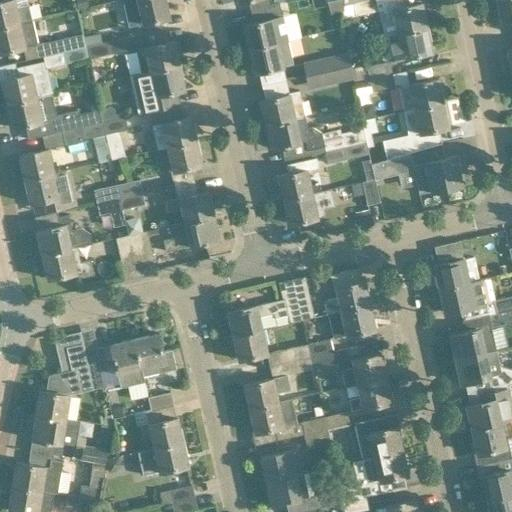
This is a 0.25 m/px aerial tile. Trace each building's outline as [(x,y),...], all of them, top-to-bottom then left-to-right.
[(4,0),(0,1),(0,26),(32,19),(28,3),(16,6),(15,0),(4,0)] [(86,0),(74,0),(77,9),(88,6),(86,0)] [(165,0),(123,0),(129,25),(139,23),(141,33),(161,28),(159,19),(169,16),(165,0)] [(328,0),(331,13),(343,11),(344,4),(344,0),(328,0)] [(344,11),(343,18),(379,10),(376,0),(363,0),(344,4),(343,11),(344,11)] [(511,0),(497,0),(502,21),(511,18),(511,0)] [(244,24),(250,48),(288,39),(279,2),(271,3),(251,8),(254,22),(244,24)] [(422,2),(378,12),(384,35),(389,34),(427,26),(422,2)] [(32,19),(0,26),(0,51),(38,43),(32,19)] [(427,26),(389,34),(394,59),(432,50),(427,26)] [(82,33),(43,42),(46,54),(62,50),(62,51),(85,46),(82,36),(82,33)] [(100,33),(82,36),(85,46),(102,42),(100,33)] [(102,42),(85,46),(87,57),(124,49),(140,45),(138,34),(102,42)] [(288,39),(250,48),(255,72),(265,70),(268,84),(286,79),(283,65),(293,63),(288,39)] [(130,74),(130,75),(150,71),(180,64),(174,40),(145,47),(136,49),(141,72),(130,74)] [(85,46),(62,51),(65,62),(87,57),(85,46)] [(347,50),(302,61),(305,75),(351,65),(347,50)] [(2,79),(8,103),(37,96),(51,93),(53,93),(47,60),(17,66),(19,75),(2,79)] [(390,61),(353,69),(356,81),(370,78),(393,73),(390,61)] [(150,71),(130,75),(135,99),(141,98),(144,110),(157,108),(157,109),(178,104),(175,90),(185,88),(180,64),(150,71)] [(351,65),(305,75),(308,86),(354,77),(351,65)] [(370,78),(356,81),(356,82),(370,79),(373,90),(396,85),(393,73),(370,78)] [(438,78),(398,86),(403,111),(443,102),(438,78)] [(261,99),(267,123),(305,115),(299,91),(289,94),(289,93),(261,99)] [(37,96),(8,103),(13,127),(59,117),(79,112),(79,109),(56,114),(51,93),(37,96)] [(443,102),(403,111),(408,134),(449,126),(443,102)] [(108,105),(99,107),(102,121),(125,116),(124,110),(116,112),(115,107),(109,103),(108,105)] [(369,104),(360,106),(363,118),(375,115),(373,106),(369,104)] [(62,130),(42,134),(42,135),(102,121),(99,107),(79,112),(59,117),(62,130)] [(160,122),(153,124),(158,148),(168,146),(197,139),(191,115),(181,118),(160,122)] [(305,115),(267,123),(272,148),(283,145),(286,158),(310,153),(324,150),(326,149),(322,132),(312,125),(308,126),(305,115)] [(125,116),(102,121),(104,132),(127,127),(125,116)] [(102,121),(42,135),(46,148),(49,147),(66,144),(83,140),(82,137),(104,132),(102,121)] [(340,133),(343,146),(366,141),(363,128),(340,133)] [(197,139),(168,146),(173,170),(190,166),(202,163),(197,139)] [(326,149),(324,150),(327,162),(369,152),(366,141),(343,146),(326,149)] [(442,143),(410,150),(415,173),(419,193),(461,184),(455,155),(445,157),(442,143)] [(107,144),(96,147),(99,161),(110,159),(107,144)] [(25,177),(25,178),(54,172),(54,171),(49,147),(46,148),(20,154),(22,163),(19,164),(23,178),(25,177)] [(279,175),(284,199),(312,192),(307,169),(313,167),(310,153),(286,158),(289,172),(279,175)] [(54,172),(25,178),(30,202),(44,199),(46,208),(71,203),(63,169),(54,171),(54,172)] [(139,178),(116,183),(119,196),(142,191),(139,178)] [(365,191),(368,204),(381,202),(375,178),(362,181),(351,183),(353,194),(365,191)] [(116,183),(93,188),(97,202),(119,196),(116,183)] [(312,192),(284,199),(290,223),(322,215),(320,207),(333,204),(329,188),(312,192)] [(142,191),(119,196),(122,209),(145,204),(142,191)] [(177,198),(165,200),(168,212),(183,209),(186,221),(214,214),(209,191),(197,193),(180,197),(177,198)] [(119,196),(97,202),(99,211),(99,214),(122,209),(119,196)] [(368,209),(355,212),(358,223),(370,220),(368,209)] [(37,230),(42,254),(76,246),(78,246),(93,243),(91,232),(82,227),(74,229),(71,213),(57,216),(59,225),(37,230)] [(176,236),(163,239),(166,251),(220,239),(214,214),(186,221),(173,224),(176,236)] [(313,220),(300,223),(303,237),(315,234),(313,220)] [(141,231),(128,234),(133,257),(146,254),(141,231)] [(116,237),(117,241),(121,260),(133,257),(128,234),(116,237)] [(437,242),(437,258),(463,257),(463,241),(437,242)] [(76,246),(42,254),(48,278),(77,271),(78,277),(94,274),(90,258),(80,261),(76,246)] [(434,264),(440,288),(480,278),(479,278),(474,255),(463,257),(434,264)] [(311,278),(314,290),(329,287),(327,275),(311,278)] [(480,278),(440,288),(445,312),(460,309),(463,320),(489,314),(497,313),(511,308),(511,294),(494,299),(489,276),(480,278)] [(370,304),(364,280),(336,286),(338,296),(311,302),(314,315),(314,316),(329,313),(342,310),(370,304)] [(309,293),(296,296),(301,318),(314,315),(311,302),(309,293)] [(228,311),(233,334),(262,328),(259,315),(273,311),(275,316),(288,313),(290,321),(301,318),(296,296),(285,299),(284,298),(228,311)] [(342,310),(329,313),(334,337),(347,334),(375,328),(370,304),(342,310)] [(456,358),(496,348),(489,314),(463,320),(465,331),(450,334),(456,358)] [(262,328),(233,334),(238,359),(268,352),(262,328)] [(159,332),(134,338),(141,367),(143,375),(176,368),(183,367),(178,347),(163,350),(159,332)] [(134,338),(111,343),(120,385),(129,383),(132,398),(147,395),(143,375),(141,367),(134,338)] [(330,338),(306,343),(309,356),(333,350),(330,338)] [(40,389),(36,413),(66,418),(66,417),(69,394),(93,388),(85,354),(83,342),(66,346),(69,358),(71,369),(48,374),(46,390),(40,389)] [(306,343),(272,351),(275,364),(288,361),(309,356),(306,343)] [(346,347),(333,350),(309,356),(312,368),(349,359),(346,347)] [(496,348),(456,358),(461,382),(502,373),(496,348)] [(97,351),(85,354),(93,388),(105,385),(97,351)] [(353,359),(354,366),(341,368),(345,385),(358,382),(358,383),(386,376),(381,353),(353,359)] [(309,356),(288,361),(290,373),(312,368),(309,356)] [(244,383),(249,407),(292,398),(292,397),(278,400),(276,391),(290,388),(287,374),(244,383)] [(361,395),(349,398),(352,410),(391,401),(386,376),(358,383),(361,395)] [(466,405),(472,429),(510,420),(510,419),(511,418),(511,404),(508,388),(481,394),(482,401),(466,405)] [(148,397),(151,409),(174,404),(171,391),(148,397)] [(292,398),(249,407),(255,431),(273,427),(276,440),(304,434),(326,428),(323,416),(300,421),(300,420),(297,421),(292,398)] [(174,404),(151,409),(145,411),(154,446),(183,440),(178,416),(177,416),(174,404)] [(126,406),(111,409),(112,416),(127,413),(126,406)] [(347,411),(323,416),(326,428),(327,428),(349,423),(347,411)] [(66,418),(36,413),(32,438),(62,442),(76,444),(80,419),(66,417),(66,418)] [(375,417),(354,422),(363,458),(402,449),(397,425),(378,430),(375,417)] [(511,426),(510,420),(472,429),(477,453),(506,446),(504,436),(511,434),(511,426)] [(327,428),(326,428),(304,434),(306,444),(329,440),(327,428)] [(183,440),(154,446),(138,450),(143,473),(159,470),(159,471),(169,469),(189,464),(183,440)] [(50,452),(82,456),(82,458),(92,460),(105,461),(107,448),(84,445),(84,446),(51,441),(50,452)] [(16,461),(12,485),(54,491),(58,492),(63,460),(53,458),(54,453),(30,449),(28,463),(16,461)] [(368,481),(340,488),(343,501),(366,496),(382,492),(379,480),(408,473),(402,449),(363,458),(368,481)] [(260,456),(266,480),(295,473),(290,450),(260,456)] [(118,456),(106,459),(109,471),(116,470),(119,463),(118,456)] [(482,475),(488,499),(511,493),(511,456),(498,460),(500,471),(482,475)] [(105,461),(92,460),(89,485),(102,486),(105,461)] [(303,471),(295,473),(266,480),(271,504),(286,501),(288,511),(294,511),(314,508),(314,507),(343,501),(340,488),(317,493),(309,495),(303,471)] [(169,489),(172,501),(195,496),(192,484),(169,489)] [(49,511),(54,491),(12,485),(8,509),(25,511),(49,511)] [(511,511),(511,493),(488,499),(490,511),(511,511)] [(195,496),(172,501),(174,511),(182,511),(198,509),(195,496)] [(366,496),(343,501),(345,511),(346,511),(369,507),(366,496)] [(376,511),(420,511),(420,507),(416,508),(414,498),(386,505),(375,508),(376,511)]
